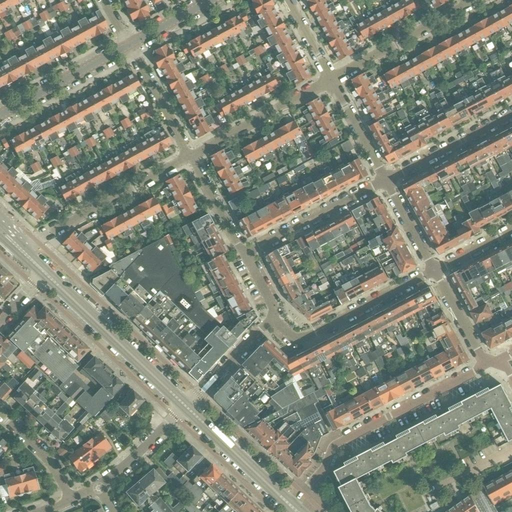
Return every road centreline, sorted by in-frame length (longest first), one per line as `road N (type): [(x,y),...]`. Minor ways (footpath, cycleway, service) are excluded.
road 1 (residential): [(484,364),(345,442),(289,505)]
road 2 (secondary): [(185,405),(45,273)]
road 3 (residential): [(188,157),(26,255)]
road 4 (residential): [(276,314),(291,336),(306,338),(433,271)]
road 5 (residential): [(330,81),(471,2)]
road 6 (residential): [(188,157),(330,81)]
road 7 (residential): [(245,253),(384,181)]
road 8 (tertiary): [(0,114),(128,46)]
road 9 (secondary): [(289,505),(185,405)]
road 10 (residential): [(384,181),(511,113)]
road 11 (residential): [(185,405),(276,314)]
road 12 (residential): [(128,46),(188,157)]
